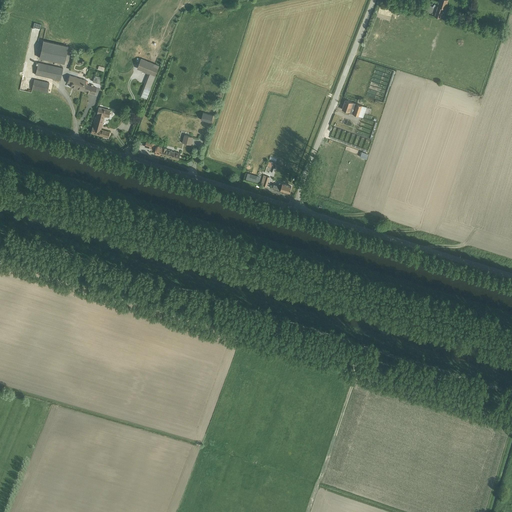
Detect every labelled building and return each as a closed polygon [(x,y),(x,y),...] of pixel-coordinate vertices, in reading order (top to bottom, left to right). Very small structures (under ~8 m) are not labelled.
[(451,0),(441,0),(437,13),(443,15),(446,8),(449,9),(451,0)] [(44,43),(39,59),(64,66),(68,50),(44,43)] [(142,97),(146,99),(159,66),(142,60),(138,71),(150,75),(142,97)] [(36,74),(61,80),(64,69),(39,62),(36,74)] [(31,88),(45,92),(47,82),(34,79),(31,88)] [(67,81),(66,86),(95,95),(96,90),(86,86),(87,82),(79,79),(77,84),(67,81)] [(371,114),(373,109),(348,100),(344,110),(365,117),(367,113),(371,114)] [(101,106),(92,135),(109,140),(111,134),(101,130),(106,115),(111,116),(113,110),(101,106)] [(211,123),(213,115),(203,113),(201,120),(211,123)] [(190,144),(192,137),(184,134),(182,141),(190,144)] [(168,149),(168,148),(148,141),(146,146),(157,150),(156,154),(179,161),(181,154),(168,149)] [(274,180),(271,188),(290,194),(292,185),(274,180)]
